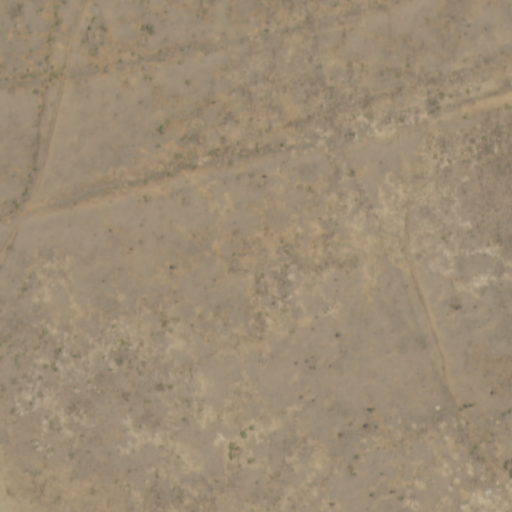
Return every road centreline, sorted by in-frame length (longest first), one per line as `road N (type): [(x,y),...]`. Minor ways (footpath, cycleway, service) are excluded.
road 1 (track): [(0,242),(133,214),(370,133),(511,62)]
road 2 (residential): [(116,0),(90,58),(54,192),(69,223)]
road 3 (residential): [(69,223),(0,347)]
